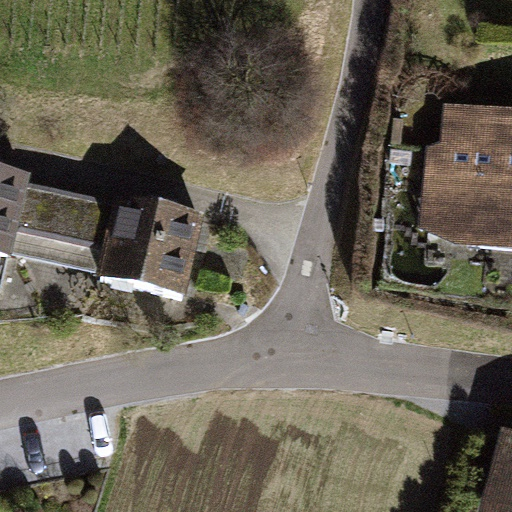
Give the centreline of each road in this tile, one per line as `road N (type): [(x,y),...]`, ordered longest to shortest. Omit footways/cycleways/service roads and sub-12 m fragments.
road 1 (residential): [(295,357),(370,0)]
road 2 (residential): [(0,403),(295,357)]
road 3 (residential): [(295,357),(511,382)]
